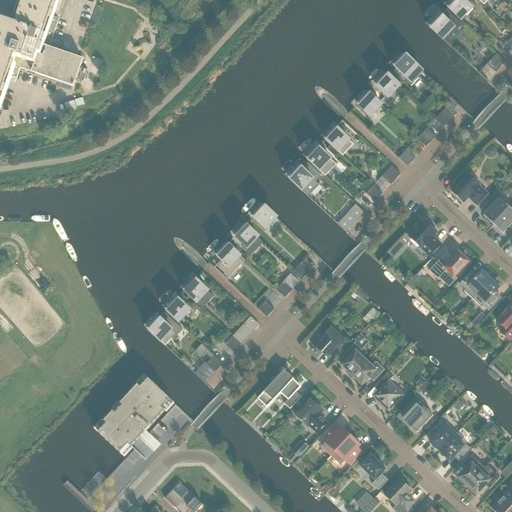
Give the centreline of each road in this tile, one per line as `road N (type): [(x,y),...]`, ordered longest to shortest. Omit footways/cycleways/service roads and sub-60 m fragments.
road 1 (residential): [(467,511),(268,327)]
road 2 (unclassified): [(265,511),(199,456),(173,457),(120,511)]
road 3 (residential): [(511,270),(409,174)]
